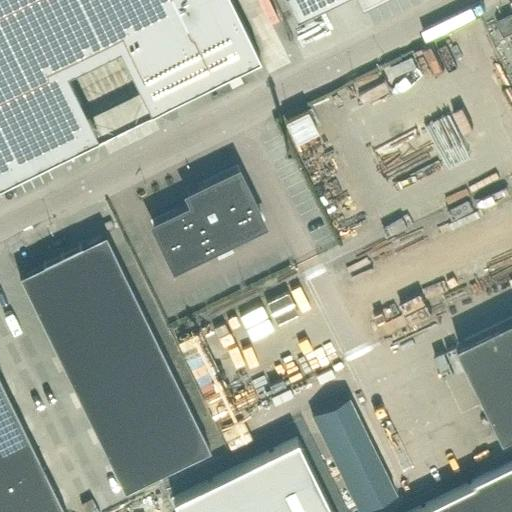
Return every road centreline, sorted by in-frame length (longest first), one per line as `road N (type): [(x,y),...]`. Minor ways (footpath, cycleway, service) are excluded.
road 1 (unclassified): [(466,0),(0,227)]
road 2 (unknown): [(241,109),(423,457)]
